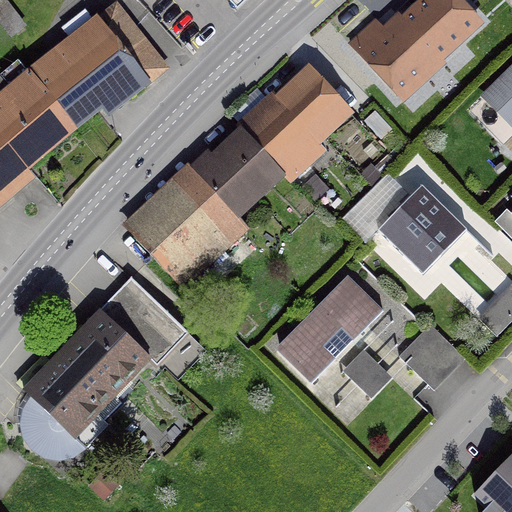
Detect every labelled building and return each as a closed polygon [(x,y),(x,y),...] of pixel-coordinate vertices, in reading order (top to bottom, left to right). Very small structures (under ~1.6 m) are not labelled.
[(0,0),(0,22),(10,35),(23,25),(3,0),(0,0)] [(222,0),(238,17),(255,0),(222,0)] [(431,0),(391,37),(378,22),(352,45),(398,96),(479,21),(459,0),(431,0)] [(133,75),(143,86),(165,69),(116,7),(95,23),(94,21),(30,72),(70,124),(133,75)] [(76,131),(70,124),(30,72),(9,89),(0,79),(0,181),(20,165),(26,171),(76,131)] [(511,72),(487,97),(505,116),(511,108),(511,72)] [(246,137),(277,170),(284,163),(296,176),(325,150),(313,137),(345,106),(315,73),(269,115),(246,137)] [(277,170),(246,137),(214,166),(207,158),(194,171),(201,178),(136,238),(183,288),(209,265),(219,276),(249,248),(239,237),(243,233),(228,216),(277,170)] [(423,275),(467,230),(422,186),(378,231),(423,275)] [(45,358),(18,384),(33,398),(25,410),(23,424),(26,437),(34,448),(45,456),(59,458),(72,455),(84,448),(106,425),(91,409),(142,356),(148,362),(151,360),(157,366),(189,334),(131,278),(98,313),(106,321),(59,370),(45,358)] [(315,381),(383,311),(348,279),(318,309),(324,315),(306,333),(300,328),(280,348),(315,381)] [(511,321),(511,286),(480,319),(497,337),(511,321)] [(430,325),(399,357),(434,391),(465,359),(430,325)] [(343,371),(371,399),(392,378),(364,350),(343,371)] [(230,388),(213,406),(225,419),(243,400),(230,388)] [(511,511),(511,456),(475,496),(492,511),(511,511)]
